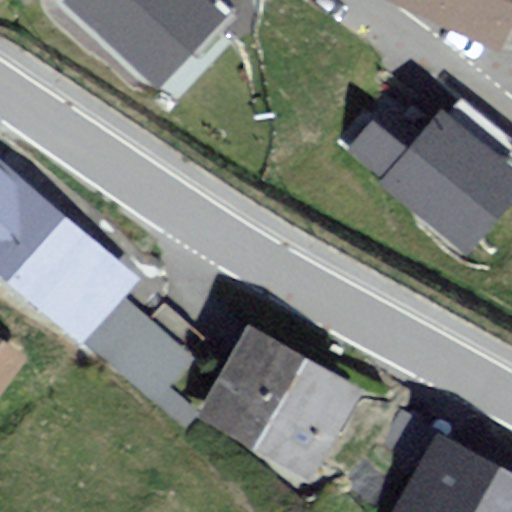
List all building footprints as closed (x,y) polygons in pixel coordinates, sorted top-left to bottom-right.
[(204,0),(71,0),(69,3),(159,86),(223,17),(204,0)] [(380,0),(481,51),(504,0),(380,0)] [(347,146),(462,243),(511,184),(511,166),(443,109),(429,126),(391,94),(347,146)] [(130,279),(0,173),(0,279),(77,343),(80,338),(114,298),(130,279)] [(191,362),(114,298),(80,338),(157,402),(191,362)] [(352,387),(237,329),(191,420),(306,477),(352,387)] [(0,385),(16,359),(0,348),(0,385)] [(511,511),(511,480),(422,438),(386,511),(511,511)]
